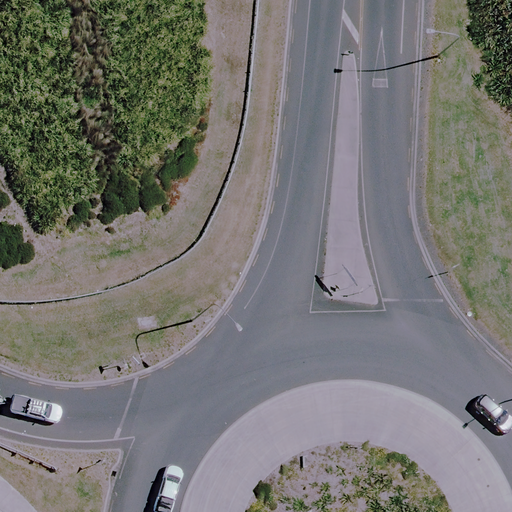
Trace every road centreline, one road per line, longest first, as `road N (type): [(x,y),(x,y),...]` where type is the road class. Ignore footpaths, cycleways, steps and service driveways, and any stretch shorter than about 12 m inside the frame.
road 1 (tertiary): [(233,350),(276,258),(307,94),(343,0)]
road 2 (tertiary): [(367,0),(389,199),(405,271),(438,348)]
road 3 (secondary): [(233,350),(300,326),(371,325),(438,348)]
road 4 (motorway): [(0,395),(47,402),(178,395)]
road 5 (secondary): [(128,511),(141,453),(178,395)]
